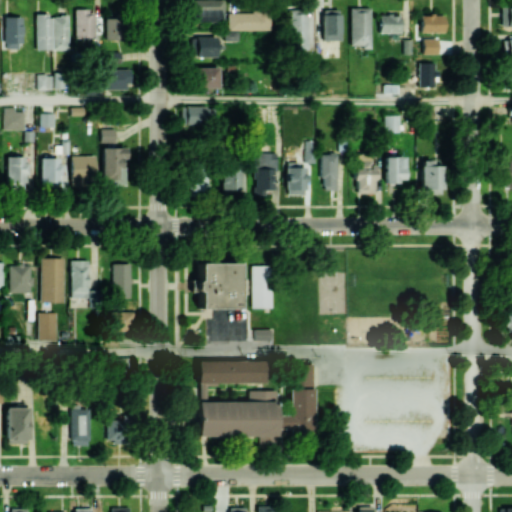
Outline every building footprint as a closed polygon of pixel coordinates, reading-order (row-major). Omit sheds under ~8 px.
[(503,25),(511,25),(511,6),(504,6),(503,25)] [(349,47),(369,47),(369,7),(348,7),(349,47)] [(287,8),(285,47),(305,48),(307,9),(287,8)] [(73,38),(94,38),(93,9),(73,9),(73,38)] [(321,40),(339,40),(339,9),(320,9),(321,40)] [(226,30),(269,29),(268,10),(226,11),(226,30)] [(34,49),(67,49),(67,15),(48,15),(48,13),(34,13),(34,49)] [(400,32),(400,14),(377,15),(378,32),(400,32)] [(419,32),(443,32),(443,15),(419,15),(419,32)] [(20,16),(0,16),(1,48),(21,48),(20,16)] [(103,17),(104,39),(122,38),(121,17),(103,17)] [(215,36),(194,36),(195,56),(216,56),(215,36)] [(434,86),(435,62),(416,62),(416,86),(434,86)] [(217,87),(216,66),(194,67),(195,88),(217,87)] [(128,89),(128,69),(101,69),(100,89),(128,89)] [(34,73),(35,89),(62,88),(62,81),(52,82),(52,72),(34,73)] [(212,105),(184,106),(184,124),(213,124),(212,105)] [(421,121),(437,121),(437,106),(421,106),(421,121)] [(22,129),(22,109),(1,108),(0,129),(22,129)] [(38,127),(52,127),(52,112),(38,112),(38,127)] [(399,131),(398,114),(383,115),(383,132),(399,131)] [(312,162),(313,145),(303,145),(303,162),(312,162)] [(124,147),(100,146),(99,184),(123,185),(124,147)] [(274,152),(254,152),(253,194),(264,194),(264,189),(273,189),(274,152)] [(335,189),(336,154),(318,153),(317,178),(321,178),(321,189),(335,189)] [(68,155),(69,185),(93,185),(93,154),(68,155)] [(4,156),(4,187),(25,186),(24,155),(4,156)] [(38,182),(58,182),(59,157),(38,156),(38,182)] [(373,156),(353,156),(353,193),(373,193),(373,156)] [(403,156),(383,156),(384,181),(403,181),(403,156)] [(511,186),(511,156),(504,157),(503,186),(511,186)] [(440,193),(440,165),(432,165),(432,160),(420,160),(419,193),(440,193)] [(285,194),(304,193),(303,167),(295,167),(295,162),(285,162),(285,194)] [(240,168),(220,168),(220,194),(239,194),(240,168)] [(188,194),(205,195),(206,170),(188,170),(188,194)] [(37,302),(61,302),(62,257),(38,257),(37,302)] [(85,297),(86,260),(68,259),(68,297),(85,297)] [(236,262),(195,263),(196,308),(237,307),(236,262)] [(129,263),(110,263),(111,297),(129,297),(129,263)] [(6,292),(29,292),(29,264),(7,264),(6,292)] [(270,307),(269,265),(249,265),(249,307),(270,307)] [(219,311),(220,331),(252,329),(253,340),(269,340),(269,328),(259,329),(258,309),(219,311)] [(107,310),(107,330),(131,330),(132,311),(107,310)] [(54,339),(54,311),(36,311),(36,339),(54,339)] [(195,382),(264,383),(264,360),(195,359),(195,382)] [(195,435),(280,436),(280,430),(311,430),(312,364),(289,364),(288,415),(274,414),(275,390),(246,389),(246,401),(196,401),(195,435)] [(3,443),(26,443),(27,406),(3,406),(3,443)] [(87,408),(68,408),(68,445),(87,445),(87,408)] [(104,438),(130,439),(130,414),(121,414),(121,420),(105,419),(104,438)]
